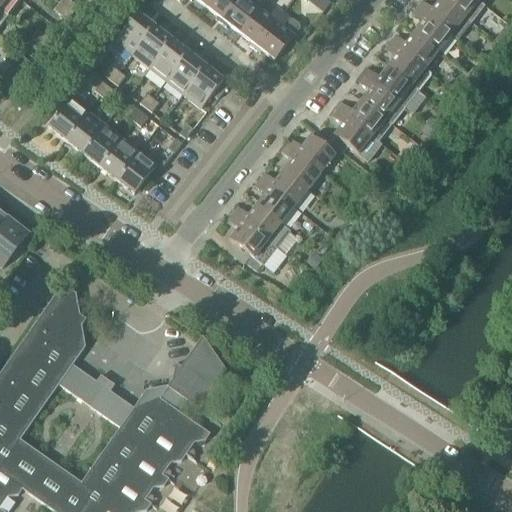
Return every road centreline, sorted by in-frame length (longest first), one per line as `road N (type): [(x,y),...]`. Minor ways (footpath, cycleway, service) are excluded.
road 1 (residential): [(161,272),(371,0)]
road 2 (unclassified): [(444,453),(161,272)]
road 3 (unclassified): [(161,272),(0,164)]
